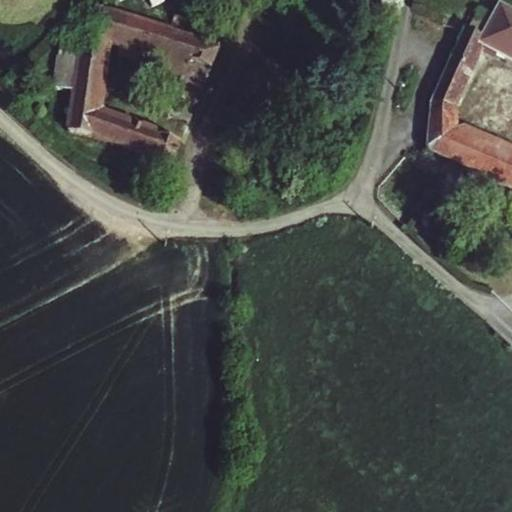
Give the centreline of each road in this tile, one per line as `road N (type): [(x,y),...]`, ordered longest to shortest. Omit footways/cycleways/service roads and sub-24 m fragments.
road 1 (residential): [(352,192),(279,222),(171,231),(99,199),(0,118)]
road 2 (residential): [(352,192),(511,337)]
road 3 (residential): [(407,0),(372,167),(352,192)]
